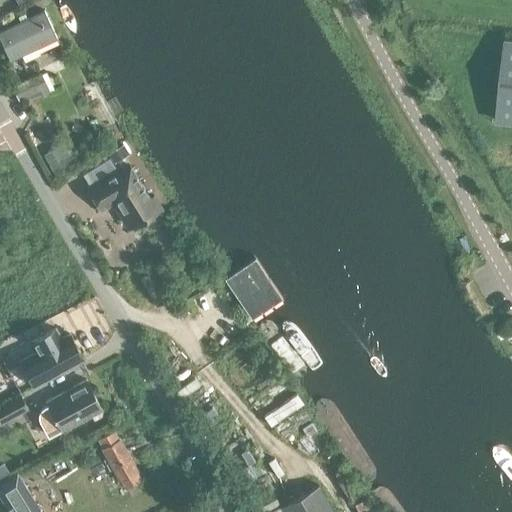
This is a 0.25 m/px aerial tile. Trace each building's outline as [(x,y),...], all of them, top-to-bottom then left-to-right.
[(57,39),(45,11),(0,32),(0,37),(10,60),(57,39)] [(511,123),(511,37),(503,37),(495,121),(511,123)] [(41,75),(13,87),(20,101),(40,91),(43,95),(49,92),(41,75)] [(62,144),(43,155),(54,176),(77,163),(69,147),(65,150),(62,144)] [(123,144),(107,154),(113,164),(129,154),(123,144)] [(132,226),(162,208),(154,195),(150,198),(131,168),(120,175),(117,170),(87,188),(101,211),(116,202),(132,226)] [(34,385),(34,386),(83,359),(71,334),(62,339),(56,329),(32,342),(37,352),(21,361),(22,363),(25,361),(37,383),(34,385)] [(87,379),(47,400),(49,404),(45,406),(42,408),(40,411),(40,415),(41,419),(49,434),(62,427),(63,429),(103,407),(87,379)] [(21,394),(0,404),(0,406),(7,419),(28,408),(21,394)] [(125,488),(140,479),(136,472),(137,471),(119,439),(117,439),(114,431),(99,440),(103,447),(101,448),(120,480),(121,480),(125,488)] [(104,466),(98,455),(89,461),(94,471),(104,466)] [(42,511),(17,473),(0,482),(0,496),(9,511),(42,511)] [(281,506),(270,511),(328,511),(316,489),(283,508),(281,506)] [(272,491),(258,499),(265,511),(279,503),(272,491)]
